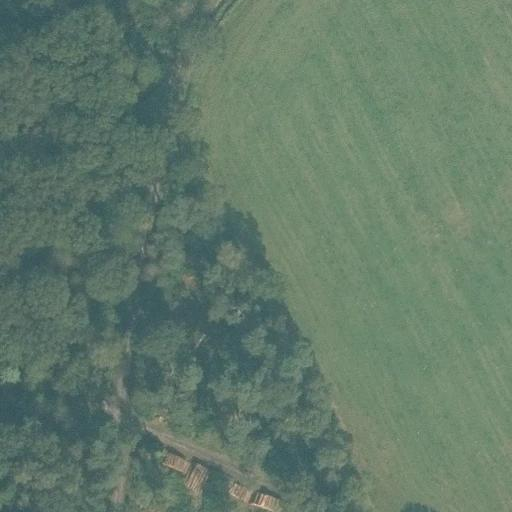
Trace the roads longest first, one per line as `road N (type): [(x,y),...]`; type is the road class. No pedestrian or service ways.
road 1 (track): [(111,511),(116,407),(170,88),(215,0)]
road 2 (track): [(0,379),(116,407),(306,511)]
